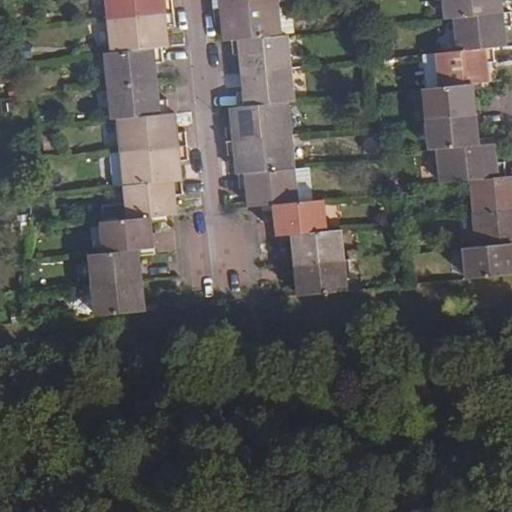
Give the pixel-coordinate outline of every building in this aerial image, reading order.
[(104,0),(106,18),(173,12),(172,0),(104,0)] [(274,0),(210,0),(211,8),(275,2),(274,0)] [(441,0),(444,19),(452,18),(501,13),(499,0),(441,0)] [(275,2),(211,8),(212,22),(219,22),(222,42),(230,41),(278,36),(275,2)] [(173,12),(106,18),(110,52),(162,47),(168,47),(165,28),(175,27),(173,12)] [(452,18),(456,51),(492,48),(504,47),(503,30),(511,29),(509,13),(501,13),(452,18)] [(239,54),(240,72),(291,68),(288,35),(278,36),(230,41),(231,54),(239,54)] [(103,53),(106,86),(157,81),(156,68),(164,67),(162,47),(110,52),(103,53)] [(435,53),(438,87),(471,84),(488,82),(486,64),(493,64),(492,48),(456,51),(435,53)] [(291,68),(240,72),(242,92),(235,92),(237,107),(287,102),(295,101),(291,68)] [(106,86),(110,119),(116,119),(168,114),(167,99),(158,99),(157,81),(106,86)] [(421,88),(424,120),(474,115),(471,84),(438,87),(421,88)] [(237,107),(229,108),(230,130),(222,130),(224,142),(290,136),(287,102),(237,107)] [(116,119),(120,152),(187,146),(185,132),(176,133),(173,113),(168,114),(116,119)] [(424,120),(428,150),(435,150),(478,145),(474,115),(424,120)] [(290,136),(224,142),(225,159),(234,158),(235,174),(294,169),(290,136)] [(435,150),(439,184),(468,180),(504,177),(503,160),(495,161),(494,144),(478,145),(435,150)] [(120,152),(123,185),(181,180),(179,163),(188,163),(187,146),(120,152)] [(106,154),(109,187),(123,185),(120,152),(106,154)] [(307,167),(294,169),(297,203),(310,201),(307,167)] [(245,189),(247,208),(254,207),(272,205),(297,203),(294,169),(235,174),(236,190),(245,189)] [(468,180),(472,214),(511,209),(511,176),(504,177),(468,180)] [(123,185),(126,219),(151,217),(169,214),(177,214),(176,196),(182,196),(181,180),(123,185)] [(275,236),(291,234),(327,231),(323,200),(310,201),(297,203),(272,205),(275,236)] [(475,247),(511,244),(511,243),(511,209),(472,214),(475,247)] [(102,252),(141,249),(154,248),(151,217),(126,219),(99,221),(102,252)] [(291,234),(295,265),(345,260),(342,229),(327,231),(291,234)] [(463,248),(466,279),(511,274),(511,255),(511,244),(475,247),(463,248)] [(89,254),(92,285),(144,280),(141,249),(102,252),(89,254)] [(295,265),(298,296),(348,292),(345,260),(295,265)] [(92,285),(95,316),(147,311),(144,280),(92,285)]
